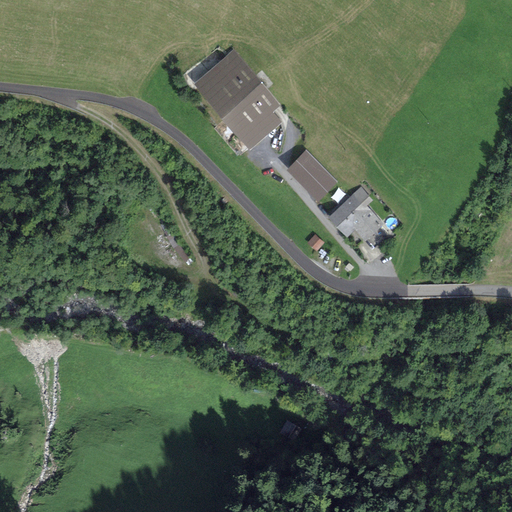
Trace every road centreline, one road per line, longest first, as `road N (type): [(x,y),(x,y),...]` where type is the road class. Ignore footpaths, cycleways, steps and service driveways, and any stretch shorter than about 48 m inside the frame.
road 1 (unclassified): [(511,292),(386,292),(328,279),(150,116),(110,100),(0,86)]
road 2 (track): [(53,92),(119,130),(164,181),(209,273)]
road 3 (track): [(0,368),(80,370),(124,398)]
